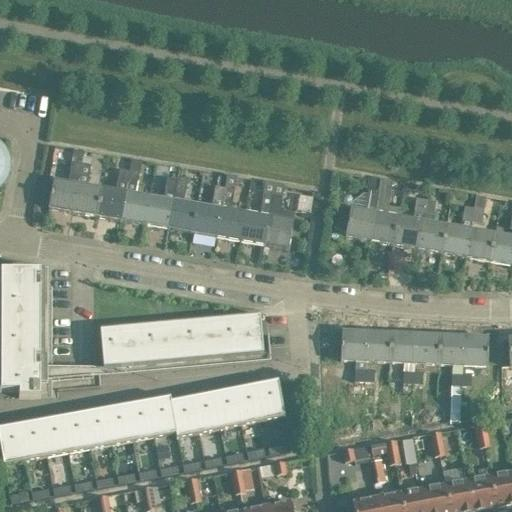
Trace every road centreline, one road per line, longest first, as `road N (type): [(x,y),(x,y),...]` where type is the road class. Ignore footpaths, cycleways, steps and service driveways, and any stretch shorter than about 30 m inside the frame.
road 1 (residential): [(311,356),(0,401)]
road 2 (residential): [(82,252),(301,292)]
road 3 (residential): [(511,307),(301,292)]
